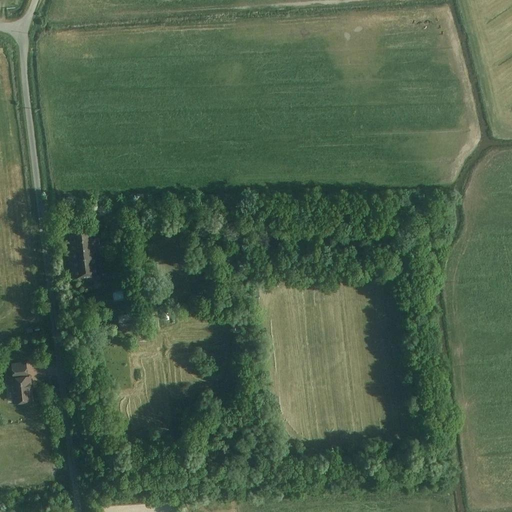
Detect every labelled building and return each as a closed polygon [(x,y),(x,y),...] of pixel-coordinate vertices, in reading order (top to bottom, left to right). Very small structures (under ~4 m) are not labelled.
[(97,203),(98,215),(112,214),(111,202),(97,203)] [(88,231),(67,232),(72,280),(100,276),(96,240),(89,241),(88,231)] [(132,314),(119,314),(119,330),(132,329),(132,314)] [(151,327),(160,326),(159,314),(150,315),(151,327)] [(31,403),(29,376),(7,378),(10,405),(31,403)]
